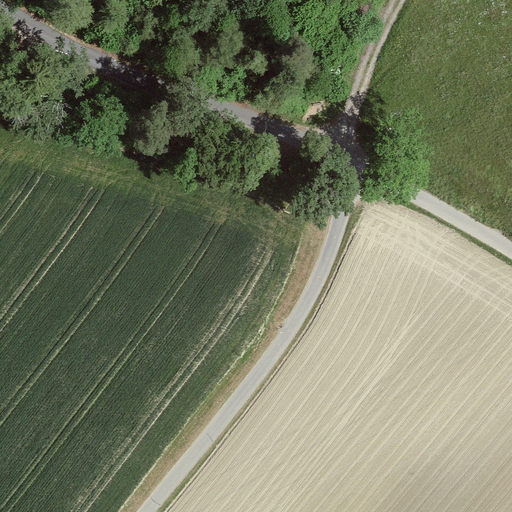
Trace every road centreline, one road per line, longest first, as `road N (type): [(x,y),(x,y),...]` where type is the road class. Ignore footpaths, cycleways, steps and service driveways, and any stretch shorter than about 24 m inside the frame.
road 1 (unclassified): [(350,162),(334,236),(295,321),(145,511)]
road 2 (unclassified): [(350,162),(94,59),(0,5)]
road 3 (unclassified): [(511,252),(350,162)]
